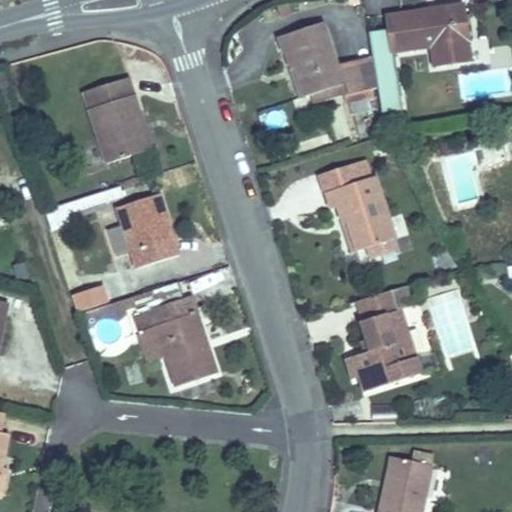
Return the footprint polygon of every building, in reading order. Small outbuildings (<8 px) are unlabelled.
[(318,55),(348,45),(334,0),(285,0),(289,16),(293,15),(299,31),(304,30),(313,56),(318,55)] [(473,19),(470,0),(397,0),(399,10),(432,5),(435,24),(473,19)] [(380,22),(385,59),(402,58),(397,20),(380,22)] [(350,55),(348,45),(318,55),(321,65),(350,55)] [(133,111),(141,107),(130,74),(86,88),(110,161),(146,148),(133,111)] [(155,141),(141,107),(133,111),(146,148),(155,141)] [(334,169),(342,167),(348,184),(355,181),(365,211),(371,209),(375,219),(404,209),(379,135),(328,153),(334,169)] [(0,223),(10,220),(0,191),(0,223)] [(142,270),(183,256),(164,195),(122,208),(142,270)] [(107,230),(113,256),(126,253),(120,227),(107,230)] [(423,254),(417,236),(364,253),(371,272),(365,275),(381,324),(375,326),(381,343),(425,327),(403,260),(423,254)] [(0,316),(3,317),(14,264),(0,260),(0,316)] [(104,288),(73,294),(77,311),(108,304),(104,288)] [(167,387),(209,373),(189,314),(148,328),(167,387)] [(9,373),(0,371),(0,455),(3,456),(8,428),(14,395),(5,393),(9,373)] [(421,511),(431,468),(390,459),(377,511),(421,511)]
